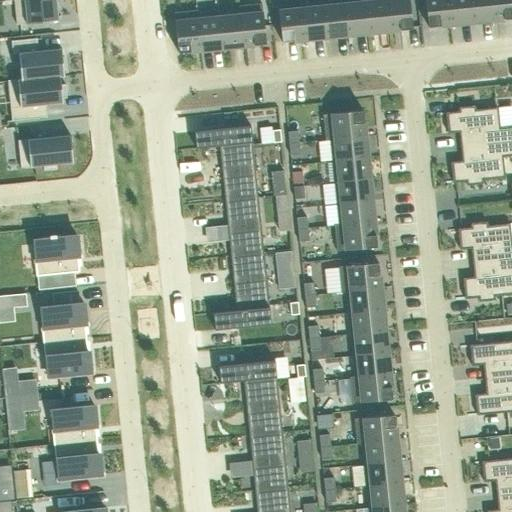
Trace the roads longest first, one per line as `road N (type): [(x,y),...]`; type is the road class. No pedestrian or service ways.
road 1 (residential): [(409,61),(455,511)]
road 2 (residential): [(199,511),(154,86)]
road 3 (residential): [(104,186),(138,511)]
road 4 (residential): [(154,86),(409,61)]
